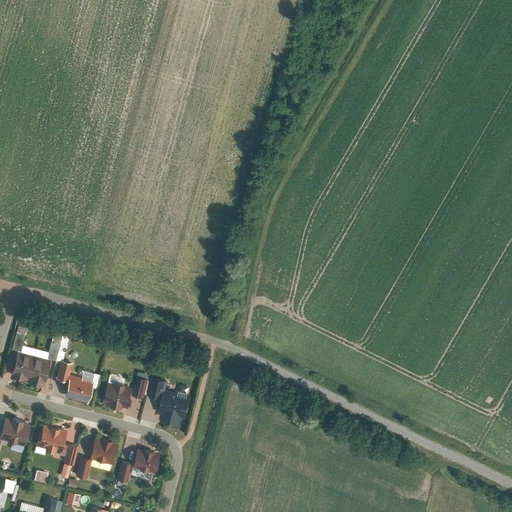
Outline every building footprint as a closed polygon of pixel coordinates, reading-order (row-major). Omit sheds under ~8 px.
[(17,347),(10,373),(43,382),(50,356),(17,347)] [(70,369),(64,392),(87,398),(93,375),(70,369)] [(138,374),(146,376),(147,373),(136,371),(133,391),(135,392),(138,374)] [(108,374),(102,400),(126,406),(133,381),(108,374)] [(135,393),(143,394),(147,376),(139,375),(135,393)] [(168,382),(159,415),(184,421),(192,389),(168,382)] [(6,411),(0,434),(0,435),(24,441),(30,417),(6,411)] [(43,417),(37,441),(60,447),(66,423),(43,417)] [(97,429),(90,455),(112,461),(119,435),(97,429)] [(139,443),(133,465),(154,470),(160,448),(139,443)] [(127,482),(128,459),(118,459),(117,482),(127,482)] [(67,476),(70,463),(63,461),(59,474),(67,476)] [(130,475),(151,478),(152,470),(131,467),(130,475)] [(33,478),(44,480),(46,470),(35,468),(33,478)] [(68,477),(67,484),(76,485),(76,478),(68,477)] [(68,489),(65,500),(77,504),(80,493),(68,489)] [(58,511),(62,499),(48,495),(43,511),(58,511)] [(20,499),(16,511),(41,511),(43,506),(20,499)]
